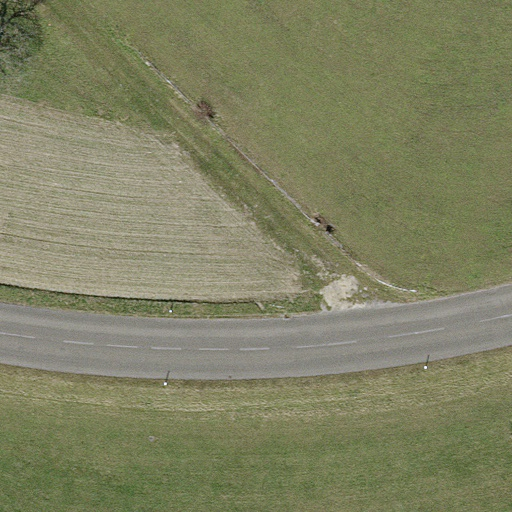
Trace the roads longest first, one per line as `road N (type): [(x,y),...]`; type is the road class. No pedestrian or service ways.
road 1 (tertiary): [(511,313),(427,339),(299,348),(146,349),(0,328)]
road 2 (track): [(427,339),(308,200),(115,0)]
